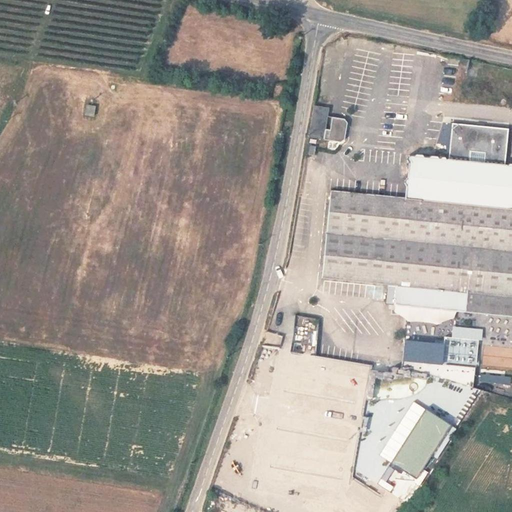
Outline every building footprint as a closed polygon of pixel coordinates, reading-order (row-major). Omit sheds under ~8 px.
[(87,105),(85,115),(93,117),(95,107),(87,105)] [(314,106),(308,138),(341,143),(344,140),(347,123),(345,119),(332,117),(329,130),(325,129),(329,108),(314,106)] [(406,186),(405,198),(331,191),(322,278),(396,286),(394,306),(511,317),(511,164),(509,164),(507,165),(504,165),(507,129),(453,124),(449,160),(446,159),(444,158),(442,158),(440,159),(438,158),(437,157),(431,156),(429,158),(424,157),(423,156),(416,155),(414,156),(409,156),(407,158),(407,161),(408,164),(407,179),(405,181),(404,184),(406,186)] [(315,353),(321,319),(292,314),(289,331),(306,334),(303,351),(315,353)] [(446,337),(444,364),(479,366),(481,329),(453,327),(452,337),(446,337)] [(405,341),(403,361),(442,364),(443,344),(405,341)] [(511,352),(486,352),(486,366),(511,366),(511,352)] [(433,414),(404,457),(423,469),(451,426),(433,414)]
